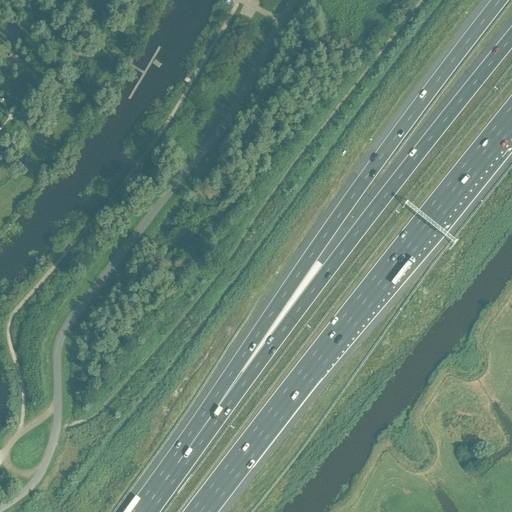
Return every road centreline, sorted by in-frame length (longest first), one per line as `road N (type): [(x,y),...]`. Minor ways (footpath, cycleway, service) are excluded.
road 1 (unknown): [(55,428),(92,416),(163,342),(421,0)]
road 2 (motorway): [(497,0),(374,160),(176,465)]
road 3 (motorway): [(511,36),(176,465)]
road 4 (motorway): [(200,511),(511,117)]
